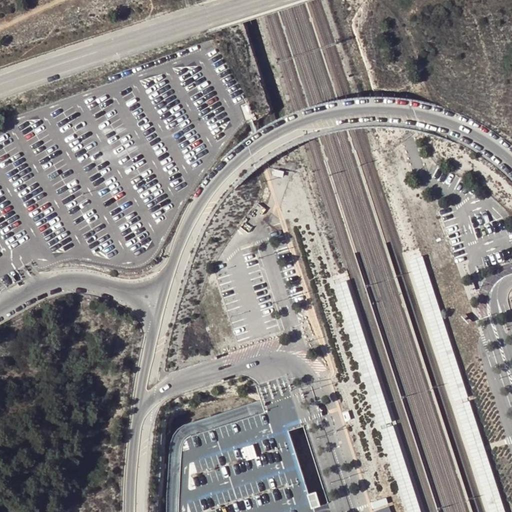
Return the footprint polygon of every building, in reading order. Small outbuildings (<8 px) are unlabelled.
[(303,427),(290,385),(258,394),(259,397),(216,415),(182,425),(173,432),(170,441),(165,499),(164,511),(313,511),(313,510),(309,496),(290,431),(303,427)] [(365,426),(350,431),(355,446),(370,441),(365,426)] [(372,445),(356,450),(361,465),(376,459),(372,445)] [(386,464),(380,467),(385,480),(395,476),(393,470),(389,471),(386,464)] [(375,500),(385,497),(376,470),(366,473),(375,500)] [(316,494),(309,496),(313,510),(320,508),(316,494)]
